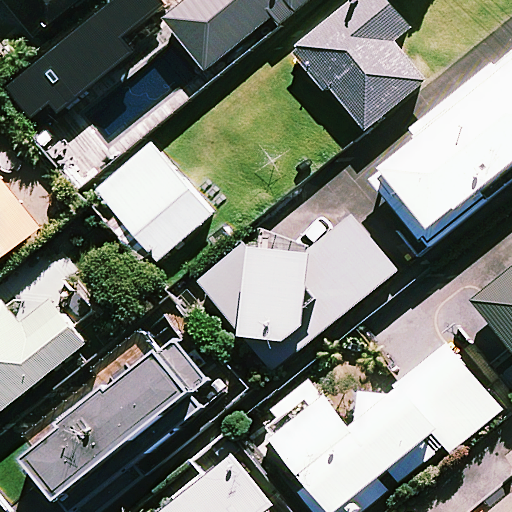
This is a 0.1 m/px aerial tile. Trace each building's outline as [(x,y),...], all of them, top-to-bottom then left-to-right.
[(148,0),(122,0),(7,98),(43,140),(136,60),(126,48),(163,17),(148,0)] [(82,0),(10,0),(40,35),(82,0)] [(191,0),(169,19),(210,69),(279,13),(286,21),(311,0),(191,0)] [(388,0),(361,0),(296,54),(329,95),(336,89),(369,129),(433,77),(400,37),(411,28),(388,0)] [(511,167),(511,55),(419,129),(426,138),(377,177),(429,243),(488,196),(483,190),(511,167)] [(214,215),(155,143),(100,190),(159,261),(214,215)] [(0,261),(43,226),(0,173),(0,261)] [(309,251),(256,246),(252,241),(206,277),(277,369),(404,269),(359,212),(309,251)] [(511,273),(482,297),(511,333),(511,273)] [(9,299),(0,307),(0,415),(92,341),(57,297),(27,322),(9,299)] [(163,352),(147,332),(79,386),(85,395),(40,431),(48,441),(36,451),(85,511),(98,511),(148,472),(140,462),(230,391),(185,335),(163,352)] [(266,417),(317,481),(306,490),(323,511),(363,511),(392,489),(382,476),(393,467),(409,486),(506,409),(453,343),(356,421),(319,375),(266,417)] [(275,511),(271,506),(281,498),(241,449),(165,511),(275,511)] [(511,511),(511,491),(485,511),(511,511)]
